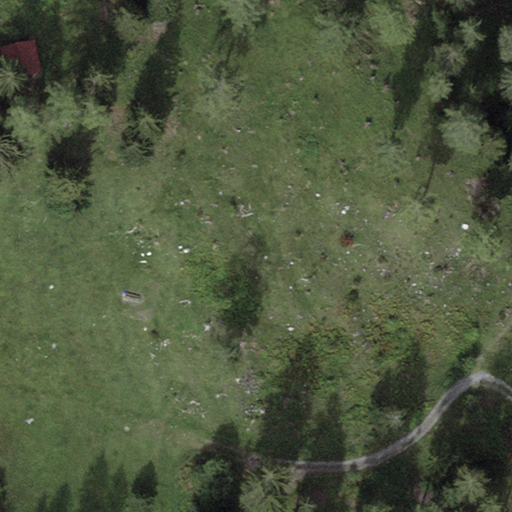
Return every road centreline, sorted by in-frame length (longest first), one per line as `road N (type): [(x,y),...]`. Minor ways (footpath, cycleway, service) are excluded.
road 1 (track): [(293,468),(354,465),(407,446),(477,378)]
road 2 (track): [(293,468),(208,448),(157,425)]
